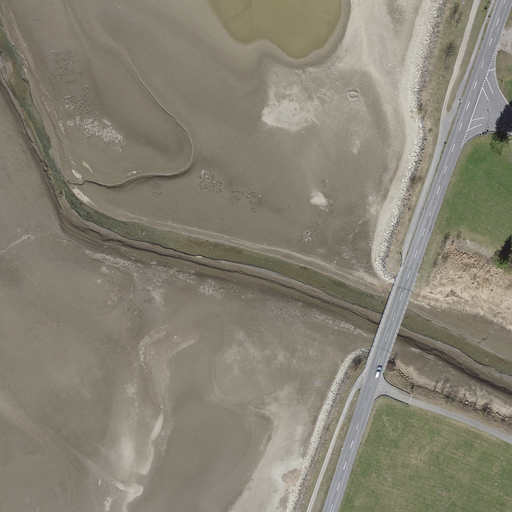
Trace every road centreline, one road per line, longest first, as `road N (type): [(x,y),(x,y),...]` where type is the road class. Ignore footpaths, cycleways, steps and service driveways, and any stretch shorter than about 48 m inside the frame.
road 1 (secondary): [(373,388),(468,105)]
road 2 (residential): [(373,388),(511,443)]
road 3 (secondary): [(332,511),(373,388)]
